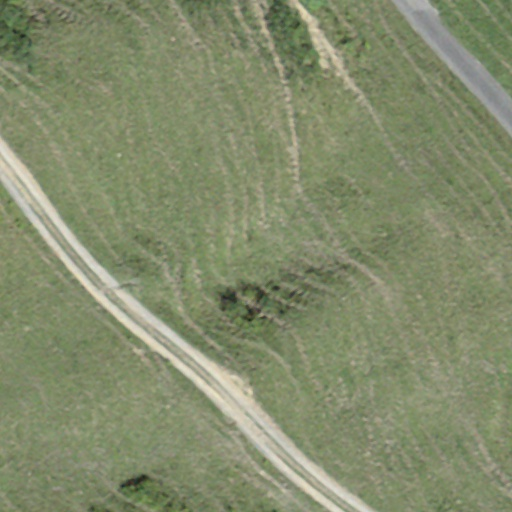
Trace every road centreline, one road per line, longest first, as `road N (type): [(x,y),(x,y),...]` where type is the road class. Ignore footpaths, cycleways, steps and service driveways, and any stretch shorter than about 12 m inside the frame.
road 1 (track): [(0,157),(114,298),(214,384),(282,457),(355,511)]
road 2 (track): [(511,116),(407,0)]
